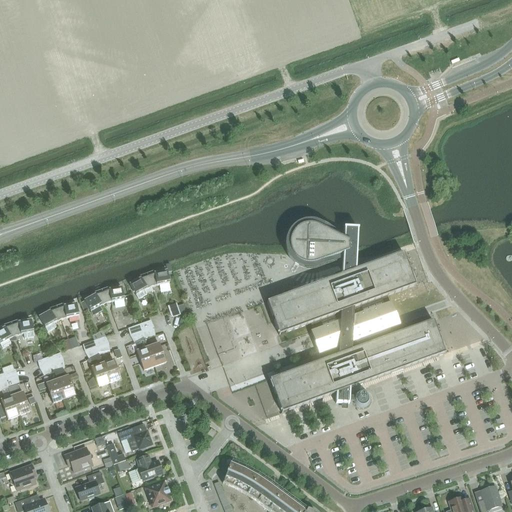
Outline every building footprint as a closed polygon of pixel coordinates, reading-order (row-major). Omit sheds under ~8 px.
[(294,293),(267,303),(272,317),(275,316),(277,321),(274,322),(277,332),(279,336),(285,334),(310,325),(313,332),(321,354),(324,361),(269,381),(275,395),(278,394),(280,399),(276,400),(280,410),(282,414),(288,412),(336,394),(336,398),(336,404),(349,405),(349,403),(353,403),(354,406),(357,408),(360,409),(363,409),(366,408),(369,405),(370,402),(370,399),(369,396),(367,394),(364,392),(361,392),(357,393),(355,395),(353,398),(349,397),(349,394),(349,389),(438,357),(444,355),(445,355),(440,340),(436,342),(435,337),(438,336),(434,326),(433,322),(426,324),(399,334),(385,297),(415,287),(410,272),(407,273),(405,269),(408,268),(405,258),(403,254),(396,256),(355,271),(356,265),(356,258),(356,253),(356,248),(357,231),(358,231),(358,230),(344,229),(343,240),(320,229),(314,226),(310,226),(307,226),(303,226),(300,228),(297,229),(295,232),(293,234),(291,237),(290,240),(289,244),(289,246),(289,247),(290,251),(291,254),(292,256),(293,257),(295,260),(297,262),(300,264),(306,265),(310,266),(314,265),(343,255),(342,270),(342,276),(294,293)] [(146,275),(151,288),(159,286),(160,291),(169,289),(169,284),(167,272),(155,274),(154,272),(146,275)] [(153,292),(151,288),(146,275),(139,277),(140,280),(129,286),(135,297),(136,296),(138,300),(146,296),(144,292),(149,289),(151,293),(153,292)] [(108,288),(101,291),(106,304),(114,303),(115,307),(124,305),(123,301),(124,301),(121,288),(109,291),(108,288)] [(84,302),(80,304),(84,314),(89,311),(90,313),(91,313),(93,317),(101,312),(99,308),(106,304),(101,291),(94,294),(95,296),(84,302)] [(178,309),(176,304),(167,307),(171,319),(180,316),(187,313),(185,307),(178,309)] [(56,307),(61,321),(69,319),(70,324),(79,322),(78,317),(76,305),(64,307),(63,305),(56,307)] [(54,325),(61,321),(56,307),(49,310),(50,312),(39,318),(45,329),(48,333),(56,329),(54,325)] [(11,324),(15,337),(23,335),(24,340),(34,338),(33,334),(33,333),(31,321),(19,323),(18,321),(11,324)] [(150,321),(139,325),(142,332),(153,328),(150,321)] [(8,341),(15,337),(11,324),(3,326),(4,329),(0,331),(0,345),(2,350),(11,345),(8,341)] [(130,336),(142,332),(139,325),(128,330),(130,336)] [(142,332),(144,339),(155,336),(153,328),(142,332)] [(134,344),(144,339),(142,332),(130,336),(134,344)] [(96,349),(108,345),(105,338),(94,342),(96,349)] [(85,353),(96,349),(94,342),(83,346),(85,353)] [(148,348),(155,368),(166,364),(159,344),(148,348)] [(99,355),(101,355),(110,353),(108,345),(96,349),(99,355)] [(143,372),(155,368),(148,348),(136,352),(143,372)] [(98,388),(109,384),(102,365),(99,355),(96,349),(85,353),(89,360),(91,359),(94,368),(91,369),(98,388)] [(51,365),(62,361),(60,354),(49,358),(51,365)] [(40,369),(51,365),(49,358),(37,362),(40,369)] [(54,372),(57,381),(64,401),(75,396),(68,377),(67,378),(64,369),(62,361),(51,365),(54,372)] [(102,365),(109,384),(120,380),(113,361),(102,365)] [(44,377),(54,372),(51,365),(40,369),(44,377)] [(15,370),(3,374),(6,381),(17,377),(15,370)] [(12,398),(19,417),(30,413),(23,393),(21,394),(18,386),(19,385),(17,377),(6,381),(8,388),(12,398)] [(0,392),(8,388),(6,381),(0,383),(0,392)] [(53,405),(64,401),(57,381),(46,385),(53,405)] [(8,421),(19,417),(12,398),(0,401),(0,417),(0,419),(6,417),(8,421)] [(146,432),(144,425),(118,435),(121,443),(126,441),(131,453),(138,450),(138,451),(152,446),(147,432),(146,432)] [(106,447),(111,461),(113,466),(125,461),(123,455),(117,457),(113,445),(106,447)] [(92,467),(86,449),(64,457),(66,463),(69,462),(74,474),(92,467)] [(137,471),(128,474),(132,485),(141,482),(142,481),(143,482),(162,475),(158,462),(151,464),(148,457),(136,461),(139,469),(138,469),(138,470),(137,471)] [(128,461),(119,464),(121,471),(130,468),(128,461)] [(305,511),(304,511),(281,495),(269,486),(257,478),(244,471),(230,465),(222,485),(235,490),(246,496),(256,504),(267,511),(312,511),(311,511),(309,510),(307,510),(307,511),(305,511)] [(17,492),(35,485),(31,473),(34,472),(32,466),(10,474),(12,480),(11,481),(10,481),(10,482),(10,483),(10,484),(10,485),(11,485),(11,486),(12,486),(13,486),(14,486),(17,492)] [(89,502),(94,500),(93,498),(100,496),(96,487),(104,484),(100,473),(87,478),(89,484),(76,489),(80,502),(88,500),(89,502)] [(166,490),(164,483),(145,490),(152,509),(171,502),(168,495),(169,495),(168,489),(166,490)] [(233,511),(229,505),(226,498),(219,483),(214,485),(220,501),(224,511),(233,511)] [(479,511),(487,511),(501,507),(495,488),(480,493),(483,501),(477,503),(479,511)] [(123,497),(117,499),(120,508),(127,505),(123,497)] [(463,502),(462,498),(448,503),(451,511),(447,511),(473,511),(470,500),(463,502)] [(29,505),(27,500),(15,504),(17,511),(24,511),(25,511),(24,511),(48,511),(44,500),(29,505)] [(112,511),(109,502),(96,508),(97,511),(112,511)]
